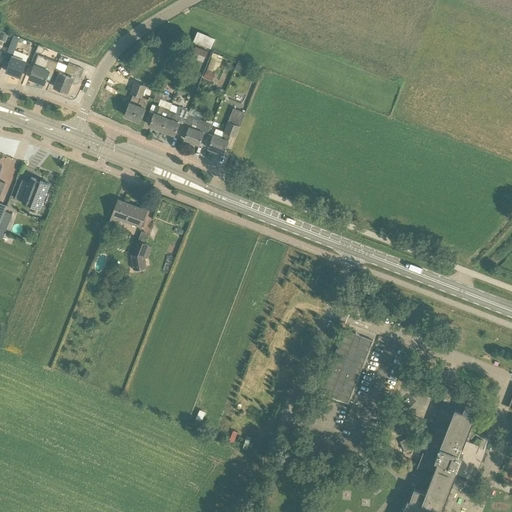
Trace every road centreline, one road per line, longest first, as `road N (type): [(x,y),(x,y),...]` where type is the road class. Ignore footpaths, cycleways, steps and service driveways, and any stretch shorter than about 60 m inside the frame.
road 1 (secondary): [(357,251),(72,143)]
road 2 (unclassified): [(72,143),(114,58),(197,0)]
road 3 (unclassified): [(281,420),(357,251)]
road 4 (secondary): [(511,311),(357,251)]
